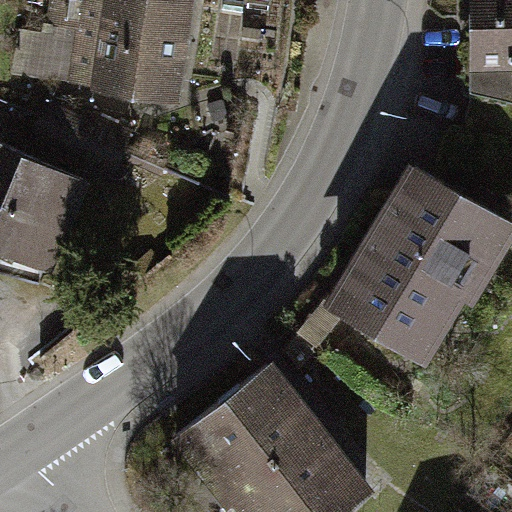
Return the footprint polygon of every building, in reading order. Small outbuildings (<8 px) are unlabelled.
[(82,0),(72,85),(176,98),(187,0),(82,0)] [(511,87),(511,0),(461,0),(462,88),(511,87)] [(76,190),(0,160),(0,270),(39,286),(76,190)] [(426,391),(511,249),(511,247),(421,194),(398,232),(383,222),(319,327),(426,391)] [(162,434),(226,511),(326,511),(362,483),(258,356),(162,434)]
